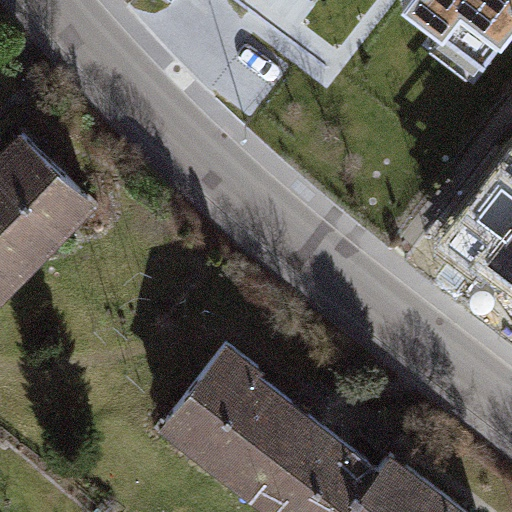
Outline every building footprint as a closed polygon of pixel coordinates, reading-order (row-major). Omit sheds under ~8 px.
[(409,0),(298,0),(265,51),(342,102),(409,0)] [(440,37),(409,82),(444,106),(475,60),(440,37)] [(15,118),(0,132),(0,282),(90,193),(15,118)] [(511,142),(447,229),(511,278),(511,142)] [(222,328),(156,421),(279,511),(335,511),(378,446),(222,328)] [(386,436),(378,446),(335,511),(484,511),(485,511),(386,436)]
